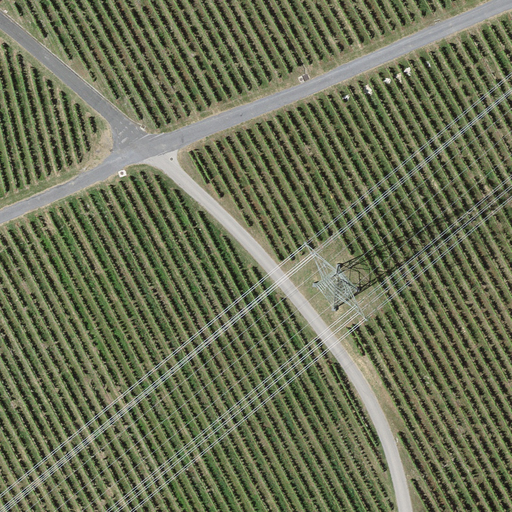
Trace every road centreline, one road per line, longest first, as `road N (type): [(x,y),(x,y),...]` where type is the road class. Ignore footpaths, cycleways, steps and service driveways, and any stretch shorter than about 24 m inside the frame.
road 1 (track): [(405,511),(360,385),(292,294),(230,224),(0,19)]
road 2 (track): [(511,0),(0,217)]
